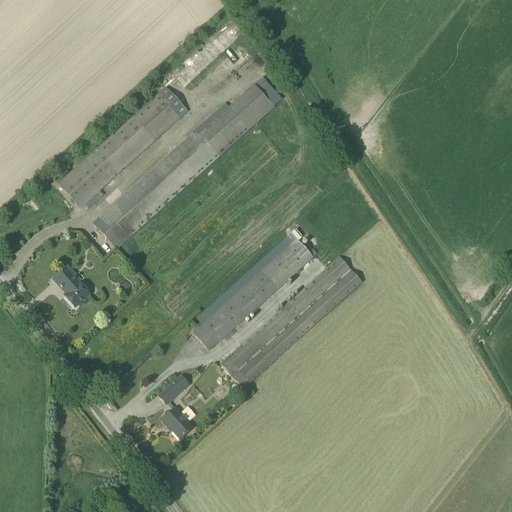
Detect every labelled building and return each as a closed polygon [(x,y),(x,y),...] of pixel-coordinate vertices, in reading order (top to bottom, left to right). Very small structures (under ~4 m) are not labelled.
[(92,224),(116,250),(273,108),(253,86),(211,123),(208,120),(92,224)] [(187,113),(165,89),(58,185),(79,209),(87,202),(91,207),(104,195),(100,191),(187,113)] [(51,172),(39,182),(43,186),(54,176),(51,172)] [(308,253),(297,241),(192,335),(208,352),(312,258),(317,254),(313,250),(308,253)] [(361,283),(339,258),(220,366),(242,390),(361,283)] [(64,297),(74,309),(90,295),(79,283),(81,281),(68,267),(53,280),(60,288),(60,287),(67,294),(64,297)] [(188,385),(181,377),(158,397),(165,406),(188,385)] [(192,430),(174,410),(160,422),(167,430),(168,429),(180,441),(192,430)]
